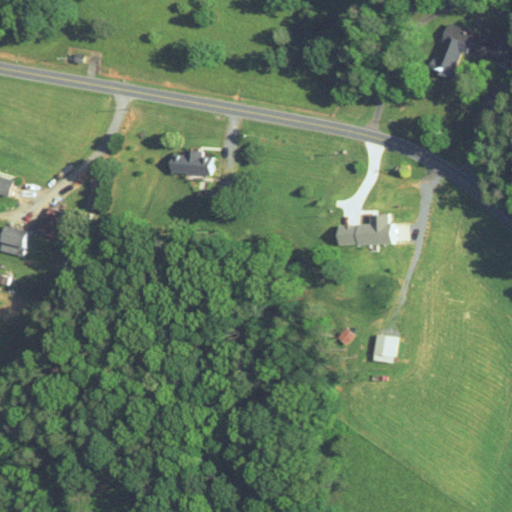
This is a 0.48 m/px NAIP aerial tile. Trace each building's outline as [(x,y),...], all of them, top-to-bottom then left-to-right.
[(500,58),(508,32),(490,26),(487,33),(441,18),(428,58),(447,64),(453,43),(500,58)] [(165,148),(164,167),(208,168),(209,151),(196,150),(196,144),(177,144),(177,148),(165,148)] [(0,189),(4,190),(9,171),(0,168),(0,189)] [(50,234),(62,210),(41,200),(30,224),(50,234)] [(333,238),(390,237),(389,217),(383,218),(382,209),(363,209),(363,218),(332,218),(333,238)] [(0,246),(15,250),(21,225),(0,219),(0,246)] [(385,357),(390,331),(369,327),(365,354),(385,357)]
